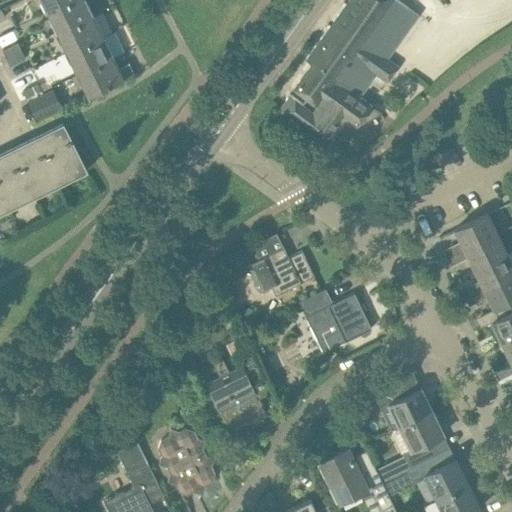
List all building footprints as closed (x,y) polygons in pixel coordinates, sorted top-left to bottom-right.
[(41,0),(47,12),(71,0),(41,0)] [(57,33),(93,15),(86,0),(71,0),(47,12),(57,33)] [(408,7),(398,0),(347,0),(306,59),(312,63),(295,87),(308,96),(303,103),(290,94),(279,108),(278,110),(325,146),(355,127),(360,121),(363,123),(381,113),(371,105),(372,104),(361,97),(376,75),(386,82),(399,64),(389,57),(419,14),(408,7)] [(103,35),(93,15),(57,33),(67,53),(103,35)] [(113,55),(103,35),(67,53),(77,73),(113,55)] [(2,50),(6,57),(21,50),(17,42),(2,50)] [(25,58),(21,50),(6,57),(10,65),(25,58)] [(113,55),(77,73),(88,95),(124,77),(113,55)] [(41,90),(38,83),(22,91),(26,98),(41,90)] [(62,107),(53,89),(28,102),(37,120),(62,107)] [(0,211),(87,169),(63,122),(55,126),(58,132),(40,141),(37,135),(29,138),(32,144),(14,154),(11,147),(4,151),(7,157),(0,160),(0,211)] [(464,249),(497,233),(487,212),(454,228),(464,249)] [(473,268),(507,252),(497,233),(464,249),(473,268)] [(259,258),(252,243),(226,256),(226,257),(212,264),(216,272),(230,265),(236,277),(249,270),(259,291),(271,285),(276,294),(314,276),(302,250),(288,257),(283,246),(259,258)] [(446,258),(458,252),(453,244),(442,250),(446,258)] [(461,260),(458,252),(446,258),(450,266),(461,260)] [(483,288),(511,273),(511,262),(507,252),(473,268),(483,288)] [(511,273),(483,288),(493,308),(494,307),(499,318),(511,310),(511,273)] [(465,296),(476,291),(472,283),(461,288),(465,296)] [(332,302),(325,288),(299,301),(324,351),(371,328),(354,292),(332,302)] [(481,299),(476,291),(465,296),(469,305),(481,299)] [(511,310),(499,318),(491,321),(501,342),(511,335),(511,310)] [(511,360),(511,335),(501,342),(510,361),(511,360)] [(270,386),(250,345),(235,352),(240,364),(228,370),(222,358),(213,362),(219,374),(206,381),(230,430),(266,413),(256,393),(270,386)] [(401,426),(432,411),(420,387),(410,392),(402,375),(372,390),(381,407),(390,403),(401,426)] [(432,411),(401,426),(412,448),(403,452),(404,454),(410,466),(440,452),(433,438),(443,433),(432,411)] [(195,431),(187,428),(180,432),(171,429),(169,437),(162,441),(159,449),(162,455),(160,464),(167,466),(171,473),(168,480),(175,483),(179,490),(187,493),(194,490),(202,492),(205,484),(212,481),(215,472),(212,466),(214,457),(206,455),(203,449),(206,441),(198,438),(195,431)] [(134,485),(104,500),(109,511),(153,511),(149,502),(164,495),(147,462),(137,442),(134,443),(117,451),(127,472),(134,485)] [(389,495),(382,480),(377,470),(362,477),(347,446),(319,460),(339,501),(361,491),(371,511),(374,511),(378,510),(378,511),(397,511),(393,503),(389,495)] [(404,454),(376,468),(377,470),(382,480),(383,480),(388,477),(395,474),(407,468),(410,466),(404,454)] [(437,498),(467,483),(455,458),(425,473),(437,498)] [(383,480),(382,480),(389,495),(414,482),(407,468),(395,474),(388,477),(383,480)] [(477,511),(476,509),(480,508),(467,483),(437,498),(444,511),(477,511)] [(316,511),(310,498),(282,511),(316,511)]
